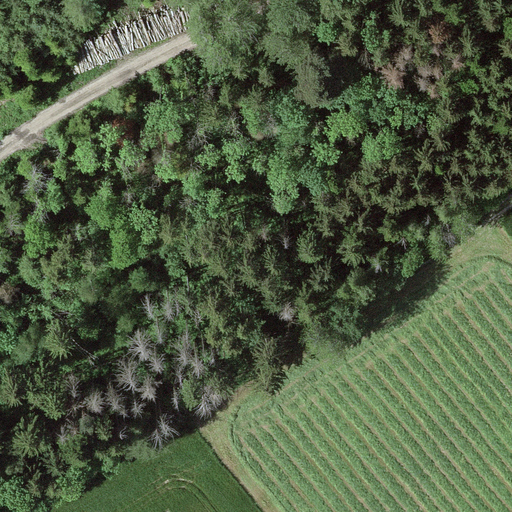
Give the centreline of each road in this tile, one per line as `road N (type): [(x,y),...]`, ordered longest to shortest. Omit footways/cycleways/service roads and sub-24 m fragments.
road 1 (track): [(9,511),(66,486),(410,274),(511,192)]
road 2 (track): [(0,156),(115,79),(275,0)]
